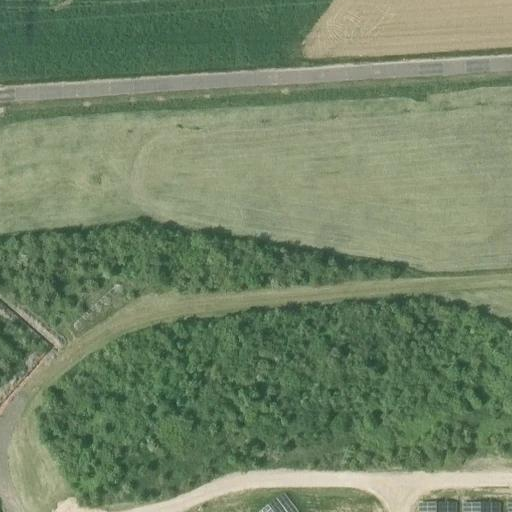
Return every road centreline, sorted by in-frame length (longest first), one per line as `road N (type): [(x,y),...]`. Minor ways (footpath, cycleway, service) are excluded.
road 1 (track): [(0,434),(52,372),(115,330),(511,281)]
road 2 (track): [(0,105),(511,73)]
